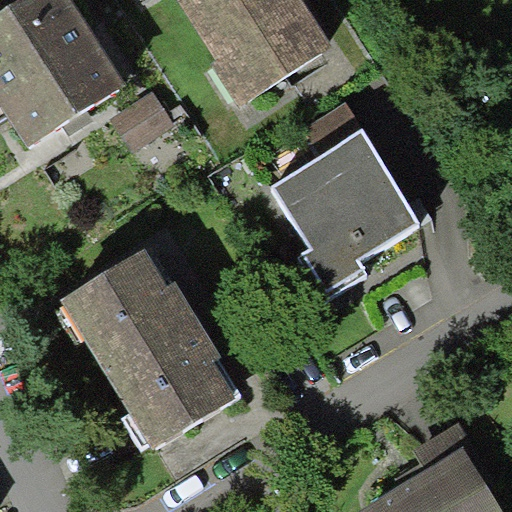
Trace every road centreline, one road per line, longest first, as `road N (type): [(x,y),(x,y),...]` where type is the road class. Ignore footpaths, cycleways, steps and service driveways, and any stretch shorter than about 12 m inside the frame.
road 1 (residential): [(511,300),(180,511)]
road 2 (residential): [(49,511),(0,391)]
